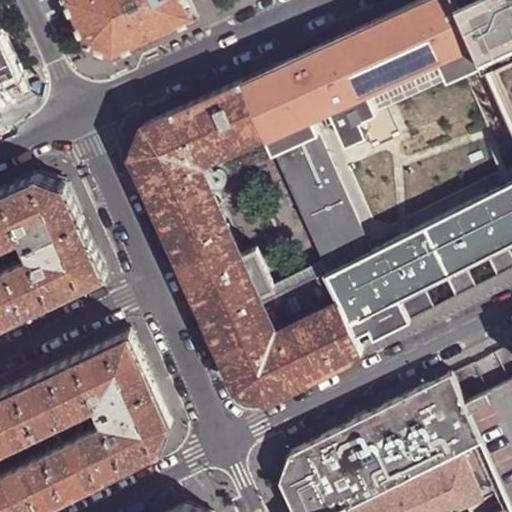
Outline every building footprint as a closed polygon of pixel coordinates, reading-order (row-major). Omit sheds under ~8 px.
[(68,0),(89,44),(98,47),(117,55),(152,39),(191,22),(201,18),(193,0),(68,0)] [(420,0),(391,13),(280,63),(302,113),(310,110),(318,130),(339,121),(347,141),(367,133),(374,148),(391,140),(378,110),(485,62),(457,0),(420,0)] [(511,0),(457,0),(485,62),(511,123),(511,0)] [(0,79),(18,72),(0,30),(0,79)] [(318,130),(310,110),(302,113),(280,63),(191,103),(146,123),(135,151),(240,386),(267,396),(364,348),(351,320),(365,314),(375,336),(434,306),(424,285),(445,274),(456,296),(476,286),(465,264),(487,254),(497,275),(511,267),(511,254),(507,243),(511,240),(511,180),(498,187),(370,247),(318,130)] [(498,187),(511,180),(511,165),(493,175),(498,187)] [(18,181),(4,187),(25,233),(29,243),(83,217),(67,182),(39,171),(18,181)] [(4,187),(0,189),(0,243),(25,233),(4,187)] [(108,272),(83,217),(29,243),(34,253),(54,298),(79,286),(108,272)] [(0,324),(28,311),(54,298),(34,253),(0,268),(0,324)] [(104,341),(79,353),(99,399),(104,408),(158,383),(133,327),(104,341)] [(46,368),(20,381),(40,427),(99,399),(79,353),(46,368)] [(451,372),(292,450),(281,477),(297,511),(333,511),(339,509),(348,504),(481,439),(464,401),(451,372)] [(511,506),(511,377),(495,386),(464,401),(481,439),(498,474),(501,482),(509,499),(511,506)] [(0,390),(0,445),(40,427),(20,381),(0,390)] [(173,418),(158,383),(104,408),(107,418),(128,464),(147,455),(162,448),(173,418)] [(100,478),(128,464),(107,418),(49,446),(71,493),(100,478)] [(481,439),(348,504),(351,511),(422,511),(498,474),(481,439)] [(31,511),(43,506),(71,493),(49,446),(0,470),(0,495),(7,511),(31,511)] [(351,511),(348,504),(339,509),(340,511),(439,511),(501,482),(498,474),(422,511),(351,511)] [(511,511),(511,506),(509,499),(482,511),(511,511)] [(176,507),(167,511),(215,511),(188,501),(176,507)]
